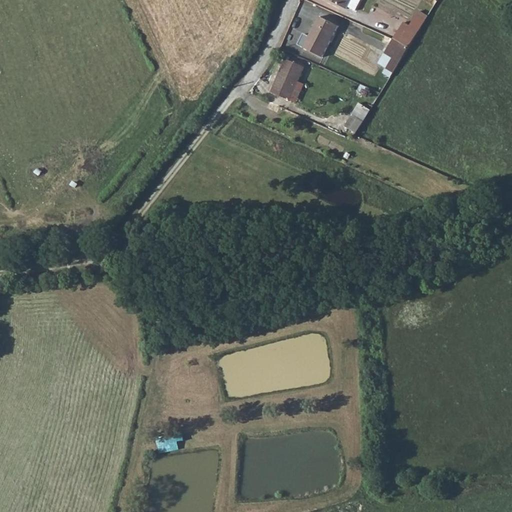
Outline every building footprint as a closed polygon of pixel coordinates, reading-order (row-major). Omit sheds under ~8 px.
[(349,6),(356,10),(360,0),(329,0),(348,8),(349,6)] [(402,18),(394,36),(410,43),(429,13),(420,7),(411,22),(402,18)] [(340,24),(320,15),(310,32),(304,30),(298,41),(307,45),(324,54),(340,24)] [(388,66),(395,69),(410,43),(394,36),(388,50),(394,53),(388,66)] [(306,66),(286,57),(272,89),(292,98),(306,66)] [(346,123),(357,130),(371,107),(361,100),(346,123)] [(179,441),(185,439),(184,432),(158,437),(161,452),(181,448),(179,441)]
